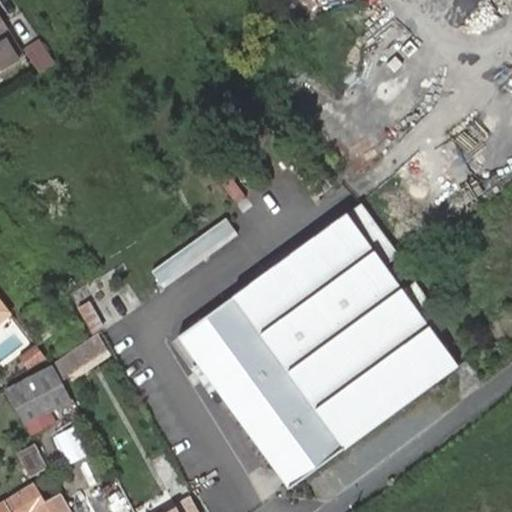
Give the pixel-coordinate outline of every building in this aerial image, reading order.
[(0,20),(0,70),(22,57),(0,20)] [(37,39),(21,50),(37,73),(53,62),(37,39)] [(511,197),(479,217),(506,264),(493,272),(504,291),(511,286),(511,197)] [(360,203),(178,335),(292,487),(457,367),(370,248),(385,237),(360,203)] [(159,284),(237,238),(228,223),(150,269),(159,284)] [(404,291),(420,314),(430,307),(415,284),(404,291)] [(0,322),(14,312),(0,293),(0,322)] [(91,334),(104,327),(89,301),(77,308),(91,334)] [(42,305),(23,319),(37,337),(55,324),(42,305)] [(97,333),(53,362),(63,379),(107,350),(97,333)] [(51,364),(5,388),(25,423),(26,422),(37,417),(50,410),(70,400),(51,364)] [(37,417),(26,422),(31,434),(55,421),(50,410),(37,417)] [(72,426),(51,437),(66,464),(86,454),(72,426)] [(21,453),(32,473),(46,465),(35,445),(21,453)] [(0,500),(0,511),(70,511),(72,511),(60,490),(41,501),(32,486),(30,482),(0,500)] [(173,507),(163,511),(196,511),(188,496),(173,505),(173,507)]
